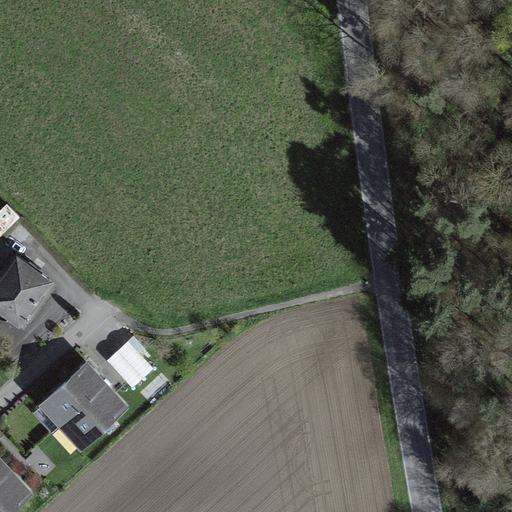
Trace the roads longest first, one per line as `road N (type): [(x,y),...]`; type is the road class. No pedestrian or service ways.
road 1 (tertiary): [(350,0),(427,511)]
road 2 (residential): [(102,310),(0,403)]
